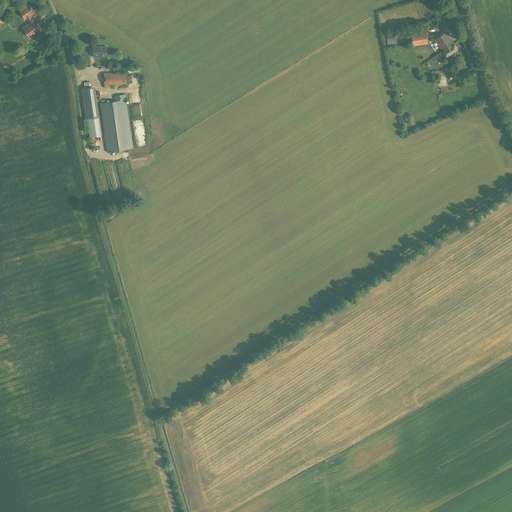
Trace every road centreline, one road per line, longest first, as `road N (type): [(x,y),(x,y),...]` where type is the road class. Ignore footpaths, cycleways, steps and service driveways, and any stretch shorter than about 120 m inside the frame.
road 1 (unclassified): [(511,135),(460,0)]
road 2 (track): [(76,69),(87,149),(96,158),(122,154)]
